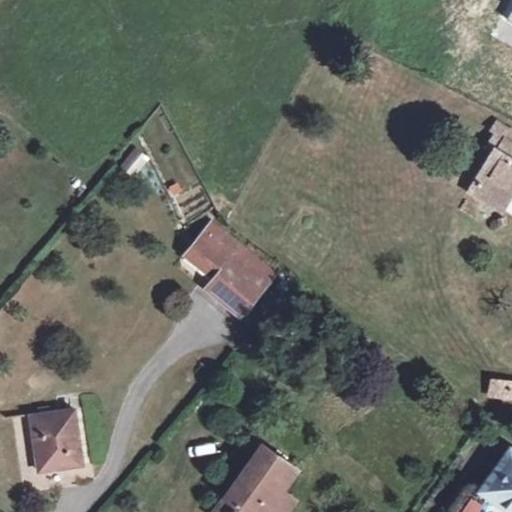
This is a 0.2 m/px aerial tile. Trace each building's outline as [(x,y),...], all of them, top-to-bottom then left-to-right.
[(511,132),(496,123),(490,134),(481,129),(475,142),(484,148),(459,189),(489,209),(511,174),(511,132)] [(141,171),(145,153),(128,149),(124,167),(141,171)] [(174,243),(202,267),(220,246),(253,274),(261,264),(201,211),(174,243)] [(202,267),(194,276),(227,303),(253,274),(220,246),(202,267)] [(490,371),(484,385),(501,391),(506,377),(490,371)] [(13,410),(20,463),(64,456),(57,404),(13,410)] [(219,511),(220,511),(221,511),(258,511),(275,489),(266,481),(281,459),(247,433),(196,505),(206,511),(219,511)] [(511,511),(511,452),(492,438),(464,483),(504,511),(511,511)]
